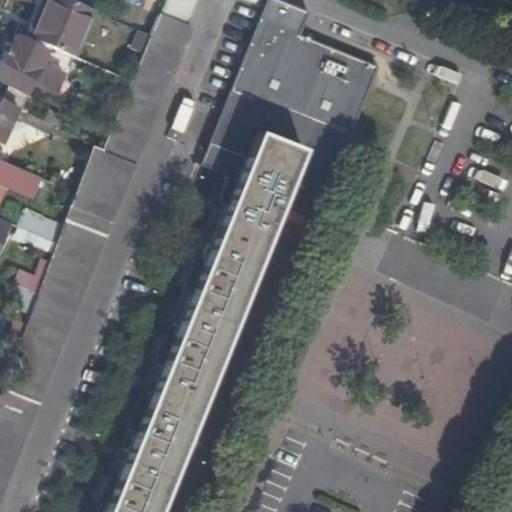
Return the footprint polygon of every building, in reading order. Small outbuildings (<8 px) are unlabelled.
[(0,495),(155,108),(165,83),(187,30),(186,30),(197,0),(163,0),(148,38),(140,57),(129,83),(106,137),(100,151),(91,146),(73,193),(61,227),(54,243),(51,253),(40,281),(35,294),(18,338),(16,346),(0,389),(0,495)] [(90,13),(60,0),(44,0),(36,19),(33,18),(24,38),(70,59),(90,13)] [(101,511),(165,511),(234,342),(273,242),(299,192),(304,168),(376,70),(299,39),(308,17),(266,0),(265,0),(198,167),(235,182),(101,511)] [(140,57),(148,38),(136,33),(128,52),(140,57)] [(15,108),(23,112),(30,98),(25,94),(29,85),(38,90),(52,96),(61,77),(39,66),(45,53),(14,38),(5,55),(2,53),(0,58),(0,84),(6,88),(0,101),(15,108)] [(32,129),(36,119),(23,112),(15,108),(14,109),(0,102),(0,132),(2,134),(11,116),(22,121),(21,124),(32,129)] [(41,121),(54,128),(59,118),(46,111),(41,121)] [(0,182),(31,196),(38,179),(0,162),(0,182)] [(54,243),(61,227),(26,211),(18,228),(29,233),(54,243)] [(51,253),(54,243),(29,233),(25,242),(51,253)] [(35,294),(40,281),(18,272),(13,285),(35,294)] [(32,296),(18,290),(7,320),(22,326),(32,296)]
